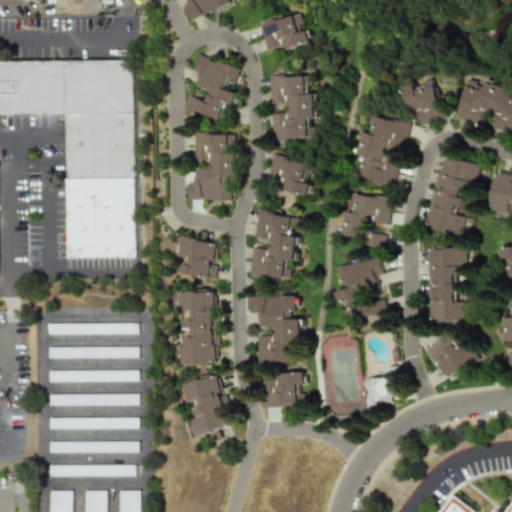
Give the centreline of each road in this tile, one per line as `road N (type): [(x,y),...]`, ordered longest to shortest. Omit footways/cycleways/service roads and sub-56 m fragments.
road 1 (residential): [(167,0),(190,45),(177,69),(177,202),(181,214),(238,231),(240,347),(254,429),(231,511)]
road 2 (residential): [(430,416),(412,338),(412,221),(432,153),(450,142),(511,157)]
road 3 (residential): [(238,231),(261,166),(253,67),(220,37),(190,45)]
road 4 (residential): [(341,511),(354,477),(395,434),(430,416),(511,401)]
